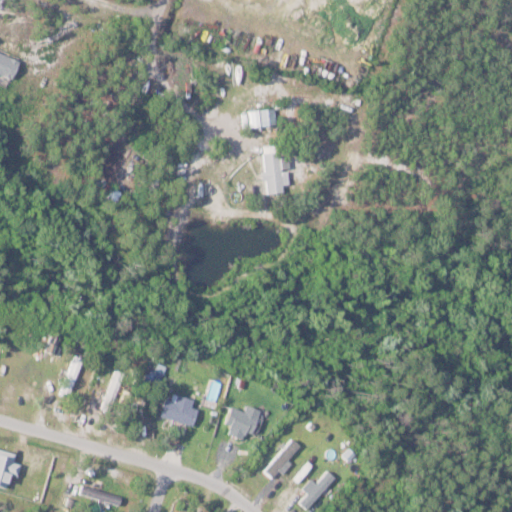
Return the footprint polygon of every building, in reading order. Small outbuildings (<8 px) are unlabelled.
[(0,51),(18,60),(10,78),(0,73),(0,51)] [(247,110),(273,107),(275,122),(249,125),(247,110)] [(262,152),(277,151),(281,191),(265,192),(262,152)] [(108,197),(113,200),(116,195),(112,192),(108,197)] [(68,395),(83,358),(77,355),(61,393),(68,395)] [(194,399),(169,391),(162,416),(193,425),(198,407),(192,405),(194,399)] [(227,431),(247,440),(260,410),(249,405),(246,411),(233,405),(225,422),(230,425),(227,431)] [(304,447),(293,437),(265,469),(276,479),(304,447)] [(306,508),(336,478),(329,470),(299,500),(306,508)] [(117,505),(120,498),(83,483),(80,491),(117,505)] [(301,493),(291,488),(286,498),(296,503),(301,493)]
